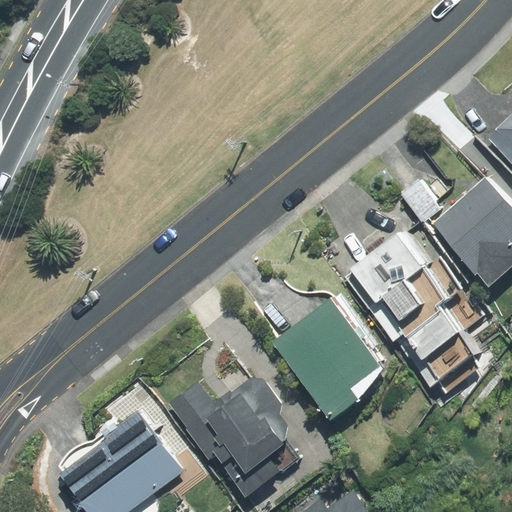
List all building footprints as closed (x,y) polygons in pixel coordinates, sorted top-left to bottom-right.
[(511,118),(491,138),(511,160),(511,118)] [(511,187),(495,168),(436,222),(495,287),(511,271),(511,187)] [(408,233),(349,279),(434,386),(483,348),(473,335),(493,319),(429,237),(418,245),(408,233)] [(336,298),(279,342),(338,419),(395,375),(336,298)] [(201,382),(171,405),(214,460),(220,454),(252,495),(268,483),(259,472),(306,435),(261,377),(221,408),(201,382)] [(140,413),(70,473),(103,511),(167,511),(168,511),(157,499),(190,471),(140,413)] [(373,511),(355,489),(332,508),(322,496),(301,511),(373,511)]
